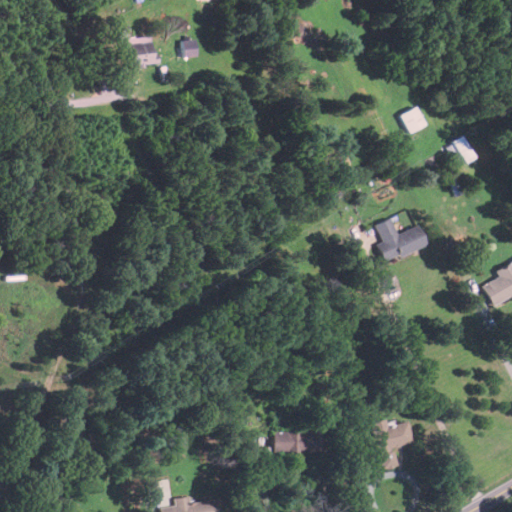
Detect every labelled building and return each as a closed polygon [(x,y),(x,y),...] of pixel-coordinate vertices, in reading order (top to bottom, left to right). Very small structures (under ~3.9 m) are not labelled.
[(132,64),(129,40),(151,37),(155,61),(132,64)] [(192,56),(192,39),(178,40),(179,57),(192,56)] [(405,133),(422,124),(413,106),(396,114),(405,133)] [(473,157),(458,135),(448,142),(462,164),(473,157)] [(423,246),(416,226),(393,234),(387,218),(371,224),(378,243),(375,244),(381,262),(423,246)] [(511,293),(511,259),(491,269),(495,277),(479,284),(488,305),(511,293)] [(367,423),(379,470),(395,465),(390,446),(410,441),(404,421),(384,426),(382,419),(367,423)] [(317,452),(317,430),(268,430),(268,452),(317,452)] [(213,511),(212,499),(186,502),(185,496),(170,498),(171,506),(156,507),(156,511),(213,511)]
